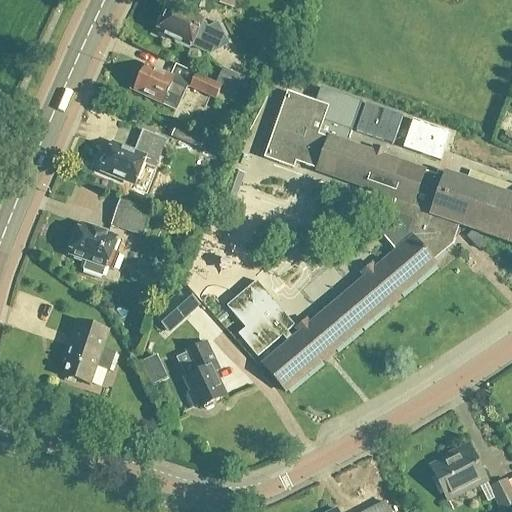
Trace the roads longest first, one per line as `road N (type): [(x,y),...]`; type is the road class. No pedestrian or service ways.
road 1 (tertiary): [(0,422),(186,489),(251,494),(379,431),(511,345)]
road 2 (primary): [(0,239),(101,0)]
